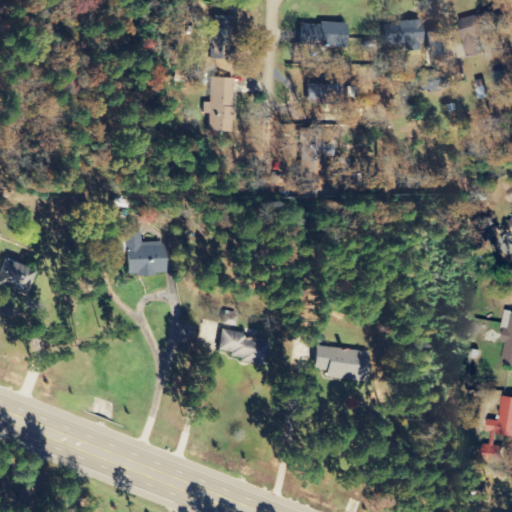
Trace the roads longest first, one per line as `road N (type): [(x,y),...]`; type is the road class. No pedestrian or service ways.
road 1 (primary): [(249,511),(0,414)]
road 2 (residential): [(265,195),(272,0)]
